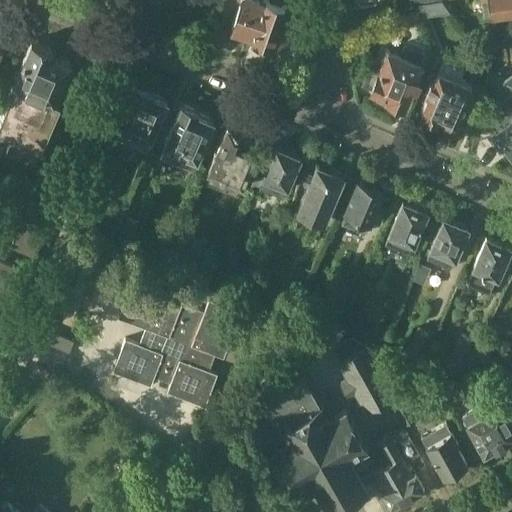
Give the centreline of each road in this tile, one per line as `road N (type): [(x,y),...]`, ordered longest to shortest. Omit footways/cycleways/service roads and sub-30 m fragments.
road 1 (residential): [(333,126),(39,0)]
road 2 (residential): [(511,206),(333,126)]
road 3 (residential): [(333,126),(316,0)]
